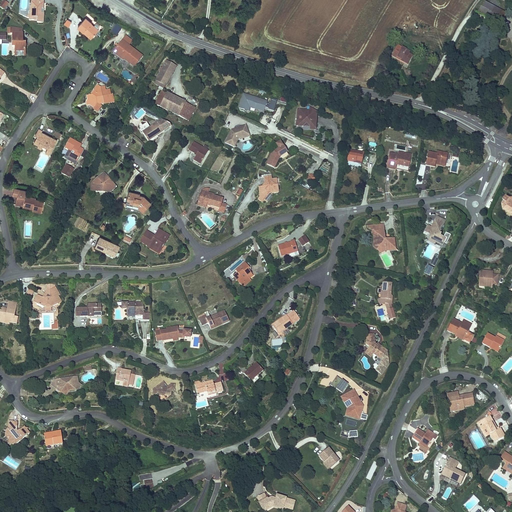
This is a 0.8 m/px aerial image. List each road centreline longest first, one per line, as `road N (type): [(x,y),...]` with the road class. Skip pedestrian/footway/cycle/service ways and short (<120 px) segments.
road 1 (residential): [(329,269),(298,384),(266,427),(229,448),(188,452),(103,414),(33,416),(8,385)]
road 2 (residential): [(329,269),(283,290),(234,348),(203,367),(175,370),(109,349),(8,385)]
road 3 (secondary): [(116,0),(198,43),(447,114)]
road 4 (residential): [(479,220),(329,511)]
road 5 (residential): [(206,257),(147,166),(65,110)]
road 6 (residential): [(14,275),(156,274),(206,257)]
road 7 (residential): [(511,419),(482,380),(440,377),(406,407),(391,452)]
road 8 (residential): [(206,257),(273,220),(330,212)]
road 9 (residential): [(65,110),(88,66),(76,57),(60,64),(36,106)]
road 10 (residential): [(330,212),(335,160),(270,128)]
